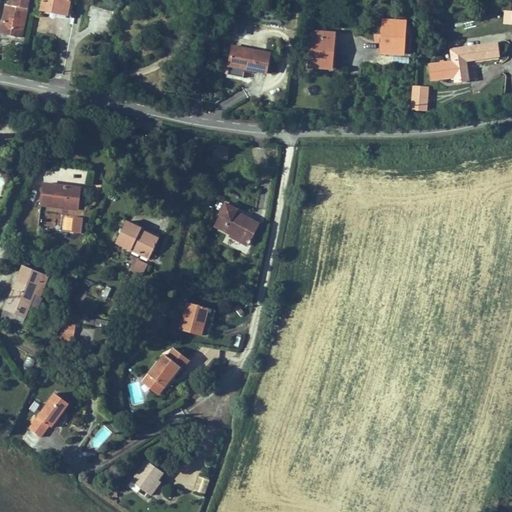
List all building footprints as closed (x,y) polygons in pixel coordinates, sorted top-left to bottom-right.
[(6,5),(1,31),(12,32),(11,36),(22,38),(28,4),(29,0),(10,0),(11,0),(8,2),(8,5),(6,5)] [(43,0),(41,10),(53,12),(53,11),(67,14),(70,0),(43,0)] [(511,24),(511,10),(504,11),(503,24),(511,24)] [(404,41),(405,22),(383,20),(382,40),(384,41),(383,52),(395,53),(403,54),(404,41)] [(334,33),(335,25),(313,23),(312,29),(312,32),(334,33)] [(329,68),(330,52),(332,53),(334,33),(312,32),(309,67),(329,68)] [(473,63),(499,59),(499,56),(497,43),(451,50),(453,62),(429,65),(431,74),(442,72),(443,78),(455,76),(456,82),(468,80),(475,79),(473,63)] [(266,73),(270,54),(233,47),(227,75),(243,78),(245,69),(266,73)] [(426,110),(428,88),(413,87),(411,109),(426,110)] [(228,159),(229,147),(213,145),(212,158),(228,159)] [(44,184),(41,205),(78,210),(81,188),(57,185),(44,184)] [(250,240),(259,224),(245,215),(244,217),(236,213),(238,209),(227,202),(220,214),(222,215),(216,225),(230,234),(229,235),(241,242),(243,238),(248,242),(247,244),(249,244),(251,240),(250,240)] [(44,229),(59,227),(58,215),(42,217),(44,229)] [(62,234),(84,235),(85,219),(62,218),(62,234)] [(149,258),(159,239),(144,232),(143,234),(139,233),(141,230),(142,229),(135,226),(126,221),(116,242),(149,258)] [(142,276),(147,265),(137,260),(132,271),(142,276)] [(40,297),(49,276),(23,266),(15,285),(5,310),(25,318),(30,305),(39,309),(43,298),(40,297)] [(131,298),(138,281),(133,279),(126,296),(131,298)] [(205,323),(209,308),(188,303),(180,330),(201,336),(205,323)] [(107,327),(108,321),(95,319),(94,325),(107,327)] [(72,343),(75,326),(63,324),(60,341),(72,343)] [(174,374),(180,367),(183,369),(189,360),(174,348),(168,357),(165,354),(149,375),(165,386),(174,374)] [(159,395),(165,386),(149,375),(143,383),(159,395)] [(57,420),(62,414),(60,413),(62,410),(64,411),(69,404),(55,393),(29,428),(41,437),(50,426),(52,428),(57,420)] [(105,425),(88,443),(96,451),(113,433),(105,425)] [(159,480),(164,473),(155,466),(147,460),(131,481),(148,494),(159,480)] [(205,494),(210,480),(199,476),(194,491),(205,494)] [(151,496),(161,482),(159,480),(148,494),(151,496)]
